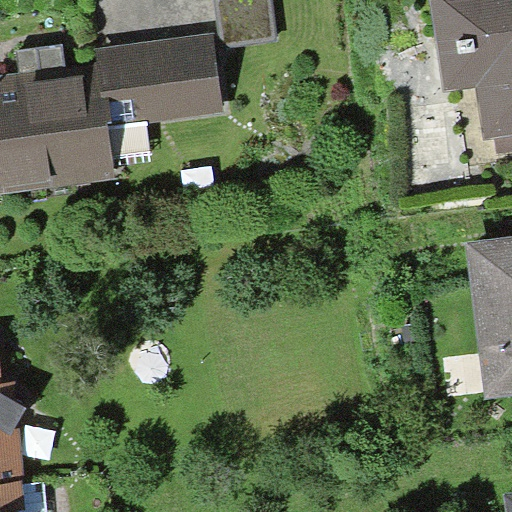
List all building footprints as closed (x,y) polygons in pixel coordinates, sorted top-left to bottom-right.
[(511,126),(511,0),(435,0),(443,53),(437,54),(442,90),(481,85),(488,130),(511,126)] [(271,41),(267,9),(214,15),(218,48),(271,41)] [(130,119),(216,108),(208,43),(122,54),(130,119)] [(17,83),(0,85),(0,186),(66,178),(66,179),(108,173),(101,120),(106,119),(100,72),(62,77),(58,46),(13,52),(17,83)] [(503,354),(507,386),(511,385),(511,246),(473,251),(486,356),(503,354)] [(346,251),(349,281),(369,279),(366,248),(346,251)] [(0,484),(12,483),(7,431),(22,406),(4,396),(3,386),(0,386),(0,484)] [(0,484),(0,511),(14,511),(12,483),(0,484)]
